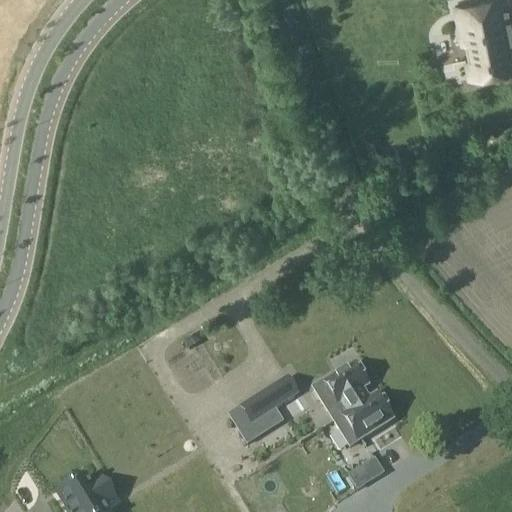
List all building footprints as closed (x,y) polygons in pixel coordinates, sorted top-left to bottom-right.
[(511,47),(502,0),(488,0),(453,7),(470,80),(511,70),(511,47)] [(181,341),(187,352),(199,345),(193,334),(181,341)] [(332,423),(348,449),(391,422),(375,397),(367,402),(361,391),(366,388),(352,366),(312,391),(326,413),(331,410),(338,420),(332,423)] [(241,511),(154,368),(108,396),(115,428),(126,445),(127,451),(141,473),(146,497),(137,499),(144,511),(241,511)] [(286,378),(238,409),(249,427),(298,396),(286,378)] [(235,470),(262,511),(320,511),(323,511),(279,442),(235,470)] [(361,469),(370,483),(382,476),(373,461),(361,469)] [(14,488),(24,511),(27,511),(46,505),(35,479),(14,488)] [(84,480),(57,497),(66,511),(104,511),(102,508),(112,502),(101,483),(91,490),(84,480)]
